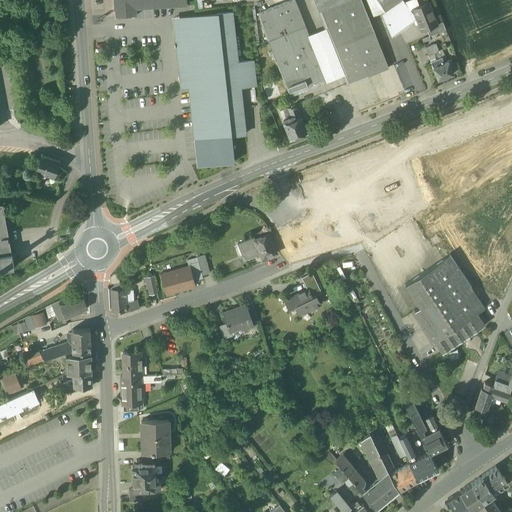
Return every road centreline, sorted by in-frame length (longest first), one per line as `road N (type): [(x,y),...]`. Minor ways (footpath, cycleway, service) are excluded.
road 1 (tertiary): [(113,242),(269,165),(511,68)]
road 2 (unclassified): [(93,232),(78,0)]
road 3 (residential): [(458,437),(360,252)]
road 4 (residential): [(102,332),(284,265)]
road 5 (residential): [(109,511),(102,332)]
road 6 (residential): [(458,437),(511,290)]
